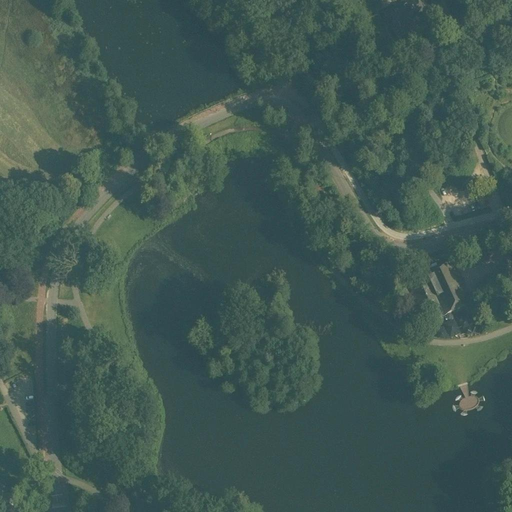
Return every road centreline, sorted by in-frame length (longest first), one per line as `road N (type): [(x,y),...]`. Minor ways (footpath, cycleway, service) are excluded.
road 1 (residential): [(58,511),(50,354),(57,267),(89,211),(162,145),(214,117),(275,101),(308,128),(363,224),(386,246),(426,247),(511,221)]
road 2 (track): [(284,137),(309,234),(364,302),(430,341),(511,328)]
road 3 (track): [(77,302),(79,255),(119,200),(219,134),(257,129),(284,137)]
road 4 (track): [(138,511),(149,403),(94,340),(77,302)]
road 5 (track): [(438,54),(414,97),(410,125),(425,182),(442,208)]
